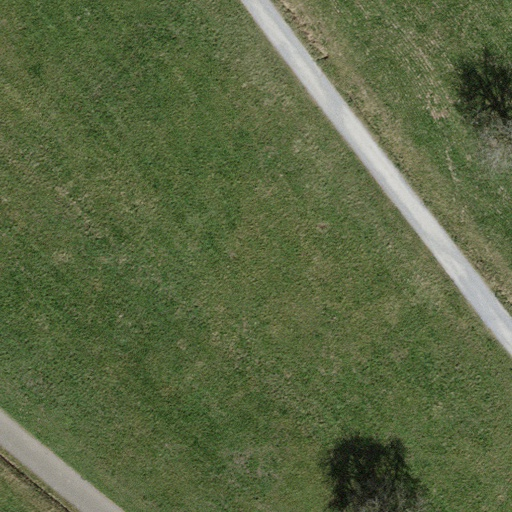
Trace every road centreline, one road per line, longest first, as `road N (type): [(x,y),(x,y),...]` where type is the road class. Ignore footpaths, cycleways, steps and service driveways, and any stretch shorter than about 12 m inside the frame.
road 1 (track): [(257,0),(511,327)]
road 2 (track): [(103,511),(0,430)]
